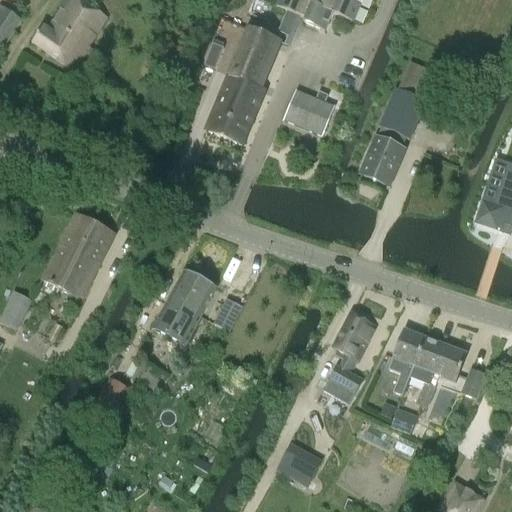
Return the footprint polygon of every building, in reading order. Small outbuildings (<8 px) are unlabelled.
[(43,28),(32,44),(72,73),(82,59),(98,70),(105,60),(89,49),(109,21),(80,0),(68,0),(60,12),(62,12),(54,23),(53,23),(47,31),(43,28)] [(277,0),(274,8),(305,20),(303,24),(324,32),(333,15),(352,23),(362,0),(277,0)] [(0,54),(22,23),(0,7),(0,54)] [(247,31),(205,133),(242,148),(265,92),(261,91),(280,44),(247,31)] [(375,140),(359,177),(389,189),(405,152),(393,147),(398,137),(409,142),(425,105),(416,101),(427,76),(408,68),(397,93),(395,92),(390,105),(380,129),(381,130),(377,140),(375,140)] [(286,122),(327,139),(341,107),(300,90),(286,122)] [(484,206),(478,224),(495,229),(496,227),(503,229),(504,226),(511,229),(511,173),(509,177),(511,178),(500,212),(484,206)] [(76,217),(42,283),(47,285),(46,289),(53,293),(55,289),(77,301),(78,300),(83,300),(115,237),(76,217)] [(180,309),(200,320),(216,291),(184,274),(171,299),(182,305),(180,309)] [(14,294),(0,323),(0,324),(16,333),(19,325),(21,326),(32,302),(14,294)] [(171,299),(153,332),(174,343),(185,349),(199,323),(200,320),(180,309),(182,305),(171,299)] [(227,301),(214,326),(230,335),(243,310),(227,301)] [(337,367),(325,392),(352,406),(364,380),(351,374),(357,362),(358,362),(376,326),(351,314),(333,350),(346,357),(340,369),(337,367)] [(393,360),(393,361),(389,372),(400,377),(393,395),(402,398),(410,380),(414,369),(425,341),(403,333),(393,360)] [(445,349),(425,341),(414,369),(410,380),(430,388),(434,377),(435,377),(445,349)] [(445,349),(435,377),(456,385),(466,358),(445,349)] [(169,377),(143,362),(133,381),(159,396),(169,377)] [(476,402),(486,378),(471,372),(461,396),(476,402)] [(128,392),(110,382),(96,406),(93,412),(112,422),(115,417),(128,392)] [(423,386),(419,396),(431,401),(435,390),(423,386)] [(419,396),(415,407),(428,411),(431,401),(419,396)] [(395,410),(384,406),(380,416),(391,421),(395,410)] [(417,419),(399,412),(391,430),(410,438),(417,419)] [(114,471),(124,451),(106,441),(95,461),(114,471)] [(292,447),(282,465),(311,482),(321,464),(292,447)] [(197,460),(193,467),(208,475),(212,469),(197,460)] [(279,475),(276,479),(289,486),(291,482),(279,475)] [(478,511),(484,503),(455,485),(439,511),(478,511)]
